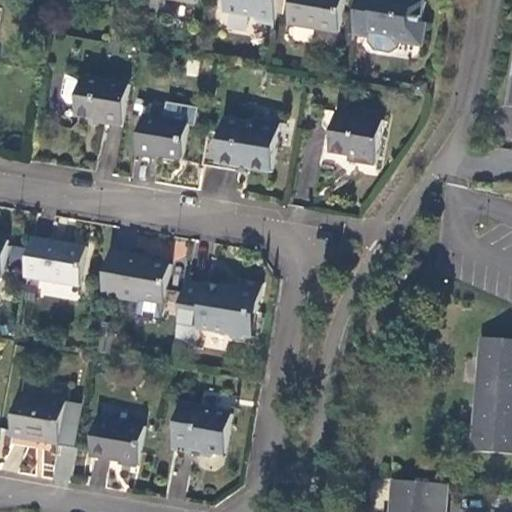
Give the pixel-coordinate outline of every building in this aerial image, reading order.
[(263,25),(278,28),(282,0),(231,0),(229,13),(256,18),(263,25)] [(343,31),(347,0),(297,0),(293,24),(343,31)] [(364,0),(359,30),(374,32),(398,36),(403,41),(428,46),(433,23),(426,21),(429,0),(364,0)] [(105,127),(126,130),(133,88),(69,77),(65,99),(71,107),(81,109),(79,119),(106,123),(105,127)] [(386,124),(341,115),(335,155),(353,158),(352,162),(379,167),(386,124)] [(186,161),(191,126),(146,119),(140,156),(160,159),(161,157),(186,161)] [(280,176),(287,128),(257,122),(257,127),(229,122),(221,166),(280,176)] [(0,282),(3,280),(10,243),(0,240),(0,282)] [(88,249),(35,241),(28,280),(82,289),(88,249)] [(146,260),(113,254),(105,299),(143,305),(143,302),(167,306),(174,267),(146,262),(146,260)] [(210,287),(188,283),(179,340),(200,343),(203,330),(232,336),(233,339),(244,341),(246,339),(252,340),(257,319),(261,314),(266,287),(242,283),(240,293),(228,291),(228,288),(210,285),(210,287)] [(511,339),(484,337),(475,452),(511,454),(511,339)] [(70,403),(24,396),(16,438),(35,442),(36,438),(63,443),(70,403)] [(183,404),(176,451),(193,455),(194,449),(205,451),(206,456),(217,458),(222,454),(229,455),(236,416),(209,411),(210,408),(183,404)] [(147,430),(101,422),(95,457),(122,462),(122,466),(140,469),(147,430)] [(91,458),(88,486),(104,487),(107,460),(91,458)] [(395,480),(393,511),(447,511),(449,485),(395,480)]
